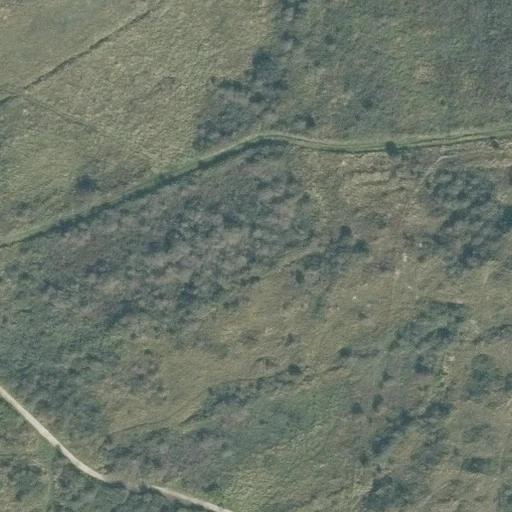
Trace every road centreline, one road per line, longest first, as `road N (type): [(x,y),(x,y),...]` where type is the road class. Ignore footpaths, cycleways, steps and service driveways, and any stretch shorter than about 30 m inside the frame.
road 1 (track): [(0,242),(250,145),(361,150),(511,136)]
road 2 (track): [(223,511),(96,475),(0,391)]
